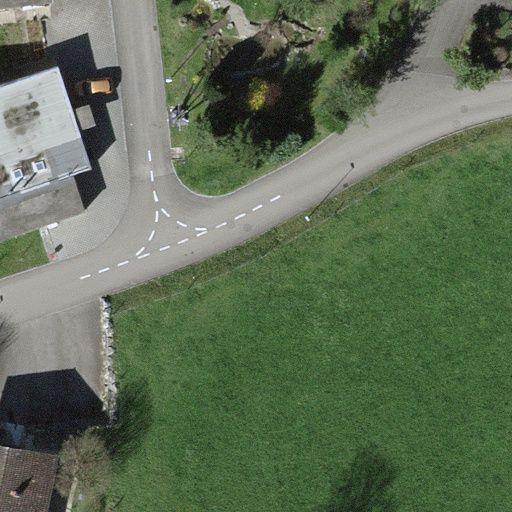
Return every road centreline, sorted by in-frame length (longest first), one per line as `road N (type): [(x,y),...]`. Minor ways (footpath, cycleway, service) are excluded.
road 1 (residential): [(511,111),(391,133),(155,246)]
road 2 (residential): [(155,246),(134,0)]
road 3 (residential): [(155,246),(0,307)]
